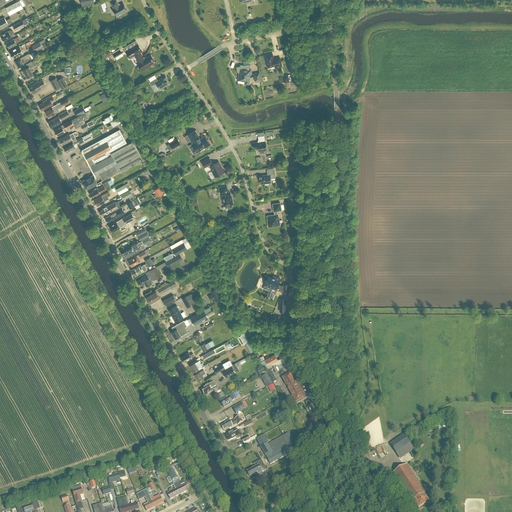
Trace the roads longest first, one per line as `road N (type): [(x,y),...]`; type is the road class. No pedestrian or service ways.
road 1 (secondary): [(256,511),(0,49)]
road 2 (unclassified): [(206,491),(0,119)]
road 3 (residential): [(341,265),(288,264),(269,251),(232,148),(182,70)]
road 4 (unclassified): [(341,265),(334,27)]
road 5 (unclassified): [(330,412),(348,373),(341,265)]
